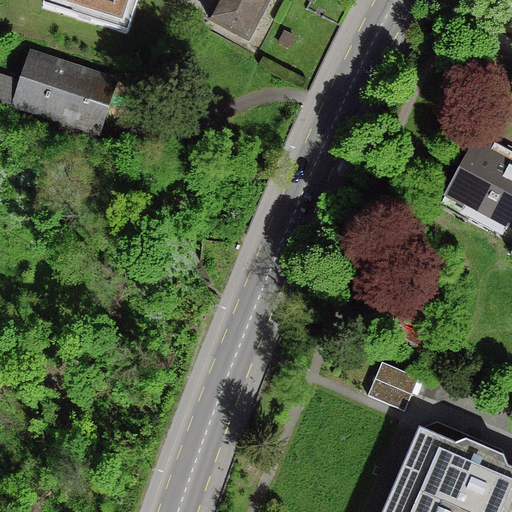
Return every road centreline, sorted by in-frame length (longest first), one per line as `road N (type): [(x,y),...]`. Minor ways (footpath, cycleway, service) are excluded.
road 1 (primary): [(179,511),(334,126),(399,0)]
road 2 (residential): [(511,51),(400,0)]
